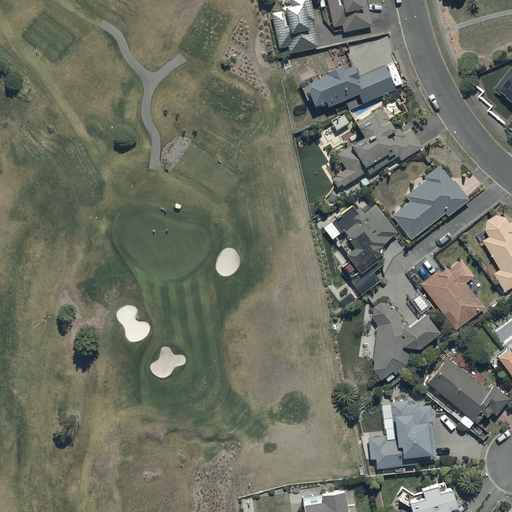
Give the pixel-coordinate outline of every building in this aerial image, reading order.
[(281,11),(270,13),(278,48),(286,46),(288,53),(317,47),(311,20),(313,19),(309,0),(288,0),(289,6),(280,8),(281,11)] [(325,0),(332,28),(340,26),(342,33),(369,26),(363,0),(325,0)] [(317,77),(316,74),(296,82),(304,102),(310,99),(313,109),(324,105),(325,106),(356,94),(360,103),(394,90),(384,65),(355,76),(351,66),(340,70),(338,66),(323,71),(324,74),(317,77)] [(511,65),(493,88),(511,102),(511,65)] [(381,106),(353,124),(352,125),(360,137),(334,154),(337,159),(343,169),(334,175),(335,176),(331,179),(335,187),(340,184),(341,186),(365,171),(368,175),(396,156),(399,161),(422,146),(411,129),(401,135),(395,126),(392,128),(387,120),(390,119),(381,106)] [(343,114),(330,122),(335,130),(348,122),(343,114)] [(437,165),(422,176),(421,175),(409,184),(413,189),(404,195),(403,195),(409,202),(391,216),(409,240),(444,214),(445,216),(466,199),(453,182),(452,183),(437,165)] [(353,193),(346,198),(352,206),(360,201),(359,199),(367,193),(363,187),(354,194),(353,193)] [(347,261),(340,266),(354,286),(353,287),(352,288),(357,295),(378,280),(373,273),(381,267),(375,259),(384,252),(379,245),(395,234),(374,204),(362,212),(358,206),(343,217),(347,222),(339,228),(343,235),(342,236),(350,247),(341,253),(346,260),(347,261)] [(511,226),(509,221),(507,222),(504,217),(495,215),(485,220),(483,230),(487,236),(482,241),(498,269),(492,272),(503,291),(511,285),(511,226)] [(437,270),(419,285),(454,331),(484,308),(465,282),(474,275),(461,259),(448,269),(446,267),(439,272),(437,270)] [(371,306),(368,316),(376,325),(370,369),(377,379),(390,371),(393,375),(406,366),(409,349),(414,350),(437,332),(422,314),(407,325),(389,302),(379,301),(371,306)] [(511,352),(509,348),(495,359),(511,380),(511,352)] [(458,421),(467,428),(472,422),(474,424),(481,415),(483,416),(487,411),(493,416),(508,399),(491,385),(486,391),(446,358),(425,383),(463,414),(458,421)] [(373,459),(374,469),(416,465),(415,460),(433,459),(428,405),(416,406),(415,403),(407,403),(407,400),(388,402),(391,435),(366,437),(368,460),(373,459)] [(448,511),(448,507),(455,506),(451,489),(450,489),(448,488),(439,491),(437,483),(421,488),(423,497),(408,501),(410,511),(448,511)] [(344,511),(340,490),(318,494),(319,501),(299,505),(300,511),(344,511)]
